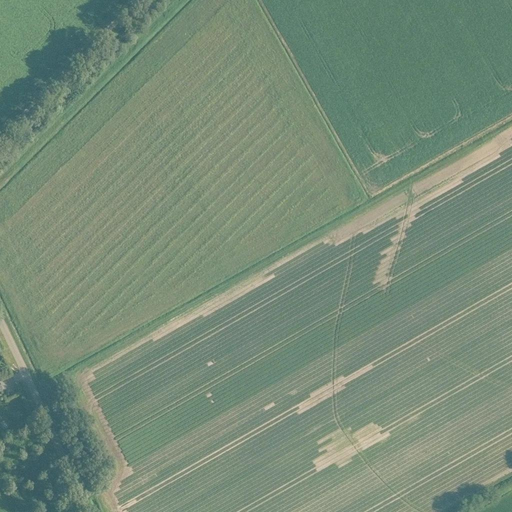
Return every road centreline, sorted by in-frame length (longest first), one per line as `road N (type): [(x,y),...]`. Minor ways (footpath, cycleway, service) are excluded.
road 1 (unclassified): [(80,511),(0,325)]
road 2 (unclassified): [(0,139),(140,0)]
